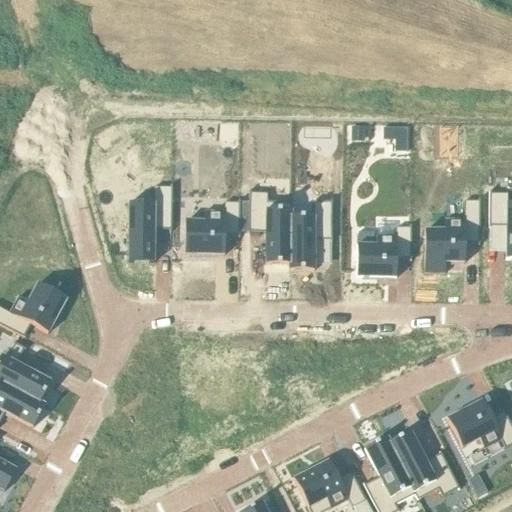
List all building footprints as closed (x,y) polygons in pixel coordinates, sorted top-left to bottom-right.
[(153,204),(128,204),(128,264),(153,264),(153,232),(171,232),(171,188),(153,188),(153,204)] [(267,194),(249,194),(248,232),(266,232),(265,266),(288,266),(289,202),(268,202),(268,199),(267,199),(267,194)] [(488,227),(506,228),(505,253),(505,261),(511,261),(511,205),(507,205),(507,195),(488,195),(488,227)] [(332,201),(313,201),(312,216),(291,216),(291,202),(289,202),(288,266),(288,272),(313,273),(313,266),(314,240),(332,241),(332,201)] [(444,231),(424,231),(423,274),(444,275),(445,264),(464,265),(464,245),(479,245),(479,202),(464,202),(463,221),(444,221),(444,231)] [(184,222),(184,242),(184,255),(224,256),(224,236),(239,237),(239,204),(224,204),(224,213),(204,212),(204,223),(184,222)] [(375,246),(356,246),(355,278),(395,279),(396,260),(410,260),(411,228),(395,227),(395,236),(376,236),(375,246)] [(506,228),(488,227),(488,253),(505,253),(506,228)] [(0,308),(0,326),(2,327),(23,339),(30,326),(47,335),(66,300),(37,284),(28,301),(19,297),(9,314),(0,308)] [(6,360),(1,357),(0,358),(0,382),(39,404),(50,384),(15,365),(24,350),(14,345),(6,360)] [(0,421),(4,414),(32,429),(44,407),(39,404),(0,382),(0,421)] [(481,402),(446,421),(461,450),(479,441),(483,450),(500,441),(505,450),(511,445),(511,429),(503,412),(490,419),(481,402)] [(409,433),(389,444),(418,500),(437,490),(441,498),(458,489),(440,454),(425,463),(409,433)] [(378,479),(363,487),(375,511),(397,511),(395,506),(414,496),(416,501),(418,500),(389,444),(386,438),(363,450),(378,479)] [(0,490),(4,493),(16,470),(0,461),(0,490)] [(327,463),(292,481),(308,511),(326,511),(347,501),(351,509),(365,502),(350,473),(337,480),(327,463)] [(243,511),(264,511),(260,503),(243,511)]
